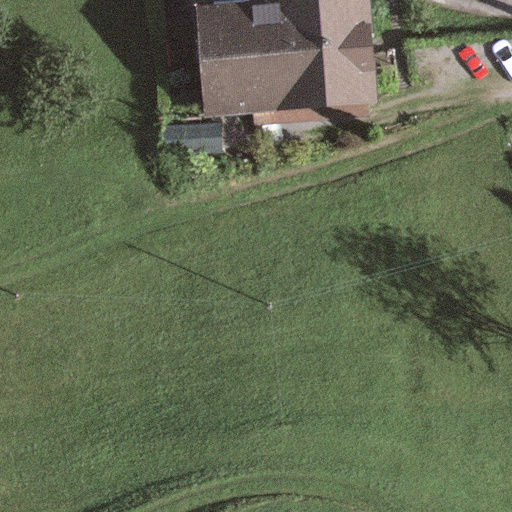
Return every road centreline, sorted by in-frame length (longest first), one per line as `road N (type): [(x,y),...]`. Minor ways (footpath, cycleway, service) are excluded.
road 1 (track): [(471,123),(151,221),(0,278)]
road 2 (track): [(163,511),(262,483),(319,483),(393,511)]
